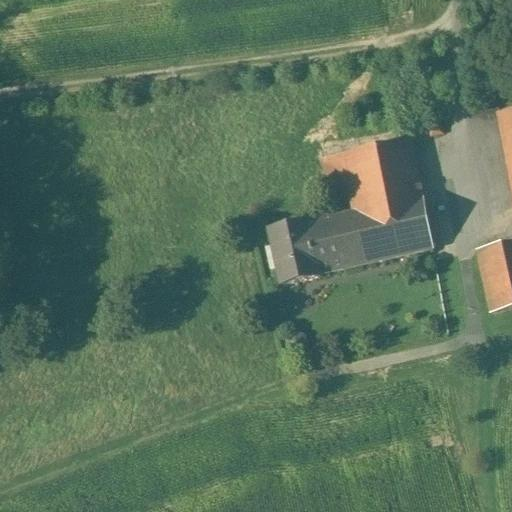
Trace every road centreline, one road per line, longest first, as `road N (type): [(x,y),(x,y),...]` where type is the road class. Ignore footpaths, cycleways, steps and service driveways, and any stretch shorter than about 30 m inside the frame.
road 1 (track): [(0,492),(277,387),(488,338),(484,467)]
road 2 (track): [(0,97),(433,41),(452,31),(458,0)]
